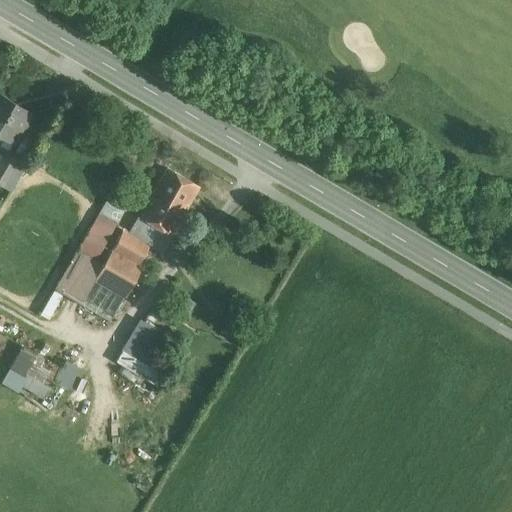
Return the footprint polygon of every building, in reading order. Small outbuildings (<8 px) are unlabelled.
[(30,113),(0,95),(0,136),(12,144),(30,113)] [(18,159),(7,153),(0,164),(0,171),(8,176),(18,159)] [(199,187),(168,169),(148,203),(159,209),(166,198),(186,209),(199,187)] [(0,171),(0,186),(2,187),(8,176),(0,171)] [(115,185),(77,250),(103,265),(111,252),(123,231),(124,229),(116,224),(133,195),(115,185)] [(186,209),(166,198),(159,209),(148,203),(139,218),(171,236),(186,209)] [(171,236),(139,218),(129,235),(149,246),(161,253),(171,236)] [(129,235),(123,231),(111,252),(137,267),(149,246),(129,235)] [(103,265),(77,250),(54,289),(80,305),(94,281),(103,265)] [(137,267),(111,252),(103,265),(94,281),(124,298),(141,269),(137,267)] [(122,297),(93,283),(82,304),(111,318),(122,297)] [(178,338),(142,317),(119,358),(155,379),(178,338)] [(2,381),(41,402),(61,366),(22,345),(2,381)] [(69,389),(80,367),(65,360),(54,382),(69,389)]
